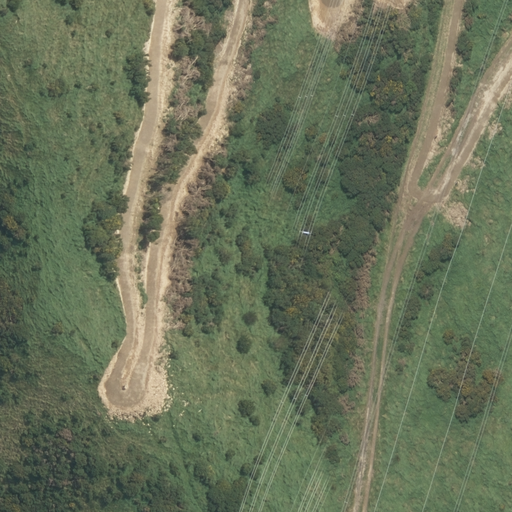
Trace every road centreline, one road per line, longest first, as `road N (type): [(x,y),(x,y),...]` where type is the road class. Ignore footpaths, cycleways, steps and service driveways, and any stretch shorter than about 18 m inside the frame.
road 1 (track): [(387,278),(444,0)]
road 2 (track): [(511,52),(387,278)]
road 3 (track): [(387,278),(360,511)]
